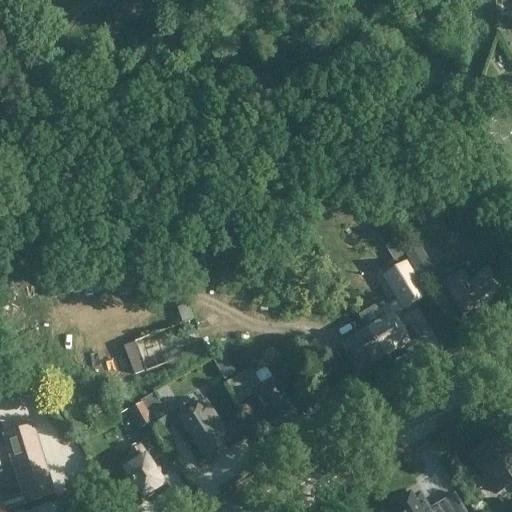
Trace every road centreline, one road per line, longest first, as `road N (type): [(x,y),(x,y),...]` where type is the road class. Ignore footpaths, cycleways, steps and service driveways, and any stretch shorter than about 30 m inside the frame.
road 1 (track): [(169,289),(252,324),(306,329),(369,411)]
road 2 (secondary): [(254,511),(383,433)]
road 3 (secondary): [(383,433),(511,354)]
